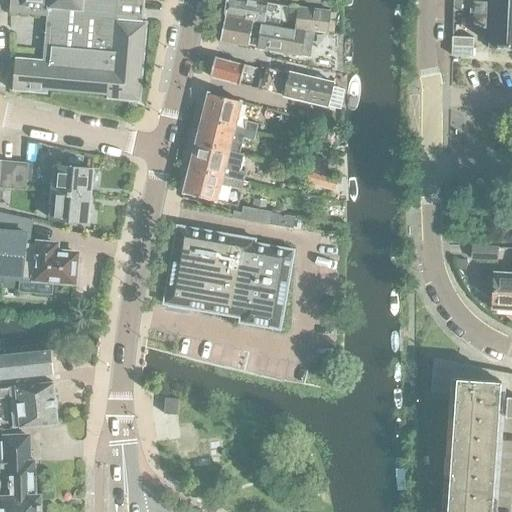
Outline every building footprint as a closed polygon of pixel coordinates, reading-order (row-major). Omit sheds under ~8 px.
[(10,0),(9,12),(46,15),(42,59),(15,57),(12,91),(47,94),(48,88),(107,93),(106,99),(140,102),(147,21),(141,20),(142,0),(10,0)] [(257,0),(226,0),(224,15),(253,21),(265,23),(268,2),(257,0)] [(452,0),(453,11),(462,11),(462,0),(452,0)] [(511,0),(490,0),(490,24),(488,48),(506,49),(506,50),(511,49),(511,0)] [(470,1),(469,28),(486,29),(487,2),(470,1)] [(295,19),(294,29),(305,30),(328,34),(331,11),(297,6),(295,19)] [(248,46),(253,21),(224,15),(219,41),(248,46)] [(294,29),(283,27),(261,24),(257,49),(301,57),(305,30),(294,29)] [(451,36),(451,46),(473,47),(473,37),(451,36)] [(210,76),(239,84),(243,73),(252,75),(254,67),(215,57),(210,76)] [(329,107),(329,106),(335,82),(289,72),(266,66),(261,90),(283,96),(329,107)] [(204,107),(202,117),(234,126),(241,101),(208,93),(207,96),(205,95),(202,107),(204,107)] [(196,140),(196,142),(239,153),(243,138),(254,140),(256,132),(244,129),(244,128),(234,126),(202,117),(199,129),(197,128),(194,139),(196,140)] [(244,129),(256,132),(258,123),(246,120),(244,128),(244,129)] [(192,156),(189,167),(244,180),(246,171),(240,170),(244,154),(239,153),(196,142),(195,145),(193,144),(190,156),(192,156)] [(336,164),(314,157),(310,171),(332,177),(336,164)] [(0,159),(0,187),(10,189),(13,161),(0,159)] [(28,162),(13,161),(10,189),(25,190),(28,162)] [(49,192),(53,193),(89,196),(92,168),(52,165),(49,192)] [(216,200),(220,184),(241,189),(244,180),(189,167),(187,178),(184,177),(182,189),(184,189),(183,192),(216,200)] [(86,222),(89,196),(53,193),(50,219),(86,222)] [(269,225),(269,222),(271,211),(243,206),(241,212),(233,210),(232,218),(269,225)] [(0,212),(0,275),(24,278),(24,275),(32,276),(31,279),(74,282),(76,254),(58,252),(60,241),(35,239),(34,244),(29,244),(32,219),(0,212)] [(255,239),(176,225),(163,304),(240,317),(239,322),(280,329),(294,250),(255,243),(255,239)] [(497,247),(472,246),(471,258),(497,260),(497,247)] [(492,308),(511,309),(511,273),(495,272),(492,308)] [(50,350),(0,355),(0,378),(52,373),(50,350)] [(511,415),(511,373),(433,358),(431,391),(455,393),(446,511),(492,511),(499,415),(511,415)] [(13,428),(58,423),(53,382),(9,386),(9,388),(0,388),(0,398),(10,397),(13,428)] [(176,414),(177,414),(178,398),(165,397),(163,413),(164,413),(165,413),(176,414)] [(39,511),(40,509),(42,509),(41,495),(34,496),(33,461),(29,462),(28,448),(25,448),(24,436),(4,437),(4,440),(0,440),(0,511),(39,511)]
